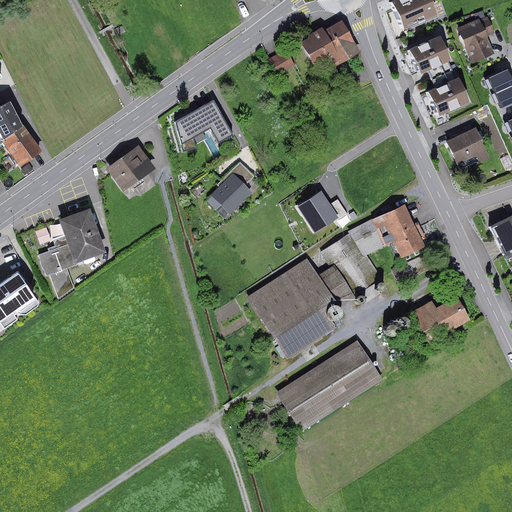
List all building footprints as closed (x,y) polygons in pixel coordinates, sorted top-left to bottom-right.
[(425,0),(388,0),(387,1),(398,29),(431,16),(425,0)] [(486,19),(457,31),(467,54),(470,52),(473,61),(491,54),(483,37),(492,33),(486,19)] [(311,39),(302,44),(313,65),(333,54),(336,60),(354,50),(340,25),(322,34),(320,30),(309,36),(311,39)] [(154,28),(141,36),(147,46),(135,53),(151,80),(176,65),(154,28)] [(436,36),(404,49),(414,74),(446,61),(436,36)] [(283,54),(271,60),(279,74),(290,67),(283,54)] [(511,85),(505,70),(487,78),(501,109),(511,103),(511,85)] [(454,78),(423,92),(434,116),(465,103),(454,78)] [(213,101),(176,123),(180,139),(183,151),(196,148),(193,138),(210,128),(219,143),(233,135),(213,101)] [(11,102),(0,107),(0,123),(17,114),(11,102)] [(17,114),(0,123),(0,131),(5,141),(24,127),(17,114)] [(5,141),(3,142),(21,167),(42,153),(24,127),(5,141)] [(473,132),(447,144),(457,165),(459,164),(461,168),(485,157),(473,132)] [(136,150),(108,171),(122,189),(149,168),(136,150)] [(255,175),(240,160),(217,184),(219,186),(211,194),(230,213),(252,191),(246,184),(255,175)] [(317,189),(294,205),(312,232),(336,216),(317,189)] [(405,205),(372,221),(385,247),(394,243),(401,258),(425,247),(421,240),(425,239),(418,226),(415,227),(405,205)] [(66,267),(104,254),(89,209),(58,220),(59,223),(50,226),(54,239),(63,236),(66,246),(39,255),(46,277),(52,275),(58,294),(73,289),(66,267)] [(511,223),(510,219),(489,228),(502,257),(511,252),(511,223)] [(385,247),(372,221),(347,230),(349,235),(363,257),(385,247)] [(349,235),(321,252),(331,269),(334,268),(354,299),(379,283),(363,257),(349,235)] [(304,258),(245,297),(287,361),(336,328),(328,315),(354,299),(334,268),(331,269),(317,279),(304,258)] [(16,271),(0,282),(0,325),(3,330),(16,320),(12,315),(17,310),(22,316),(36,305),(30,297),(33,295),(16,271)] [(432,301),(411,314),(430,344),(470,320),(457,297),(437,309),(432,301)] [(357,341),(276,393),(301,431),(382,380),(357,341)]
